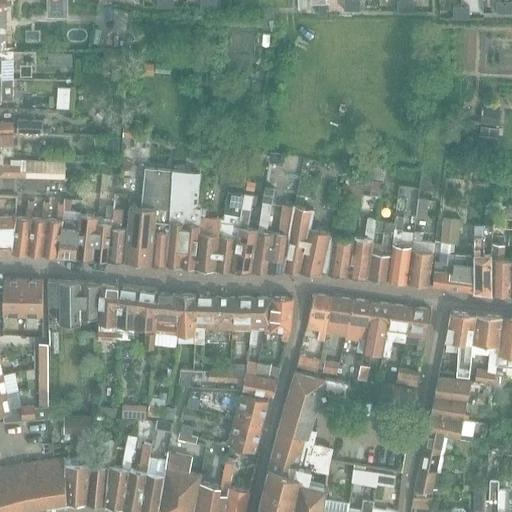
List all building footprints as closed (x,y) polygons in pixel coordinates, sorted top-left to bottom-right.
[(352,10),(351,0),(343,0),(343,10),(351,10),(352,10)] [(359,0),(351,0),(352,10),(359,11),(359,0)] [(405,11),(405,0),(397,0),(397,11),(405,11)] [(413,0),(405,0),(405,11),(413,12),(413,11),(413,0)] [(504,13),(504,1),(496,1),(496,13),(504,13)] [(326,15),(326,3),(318,3),(319,15),(326,15)] [(460,18),(461,6),(453,6),(453,18),(460,18)] [(469,18),(469,12),(469,6),(461,6),(460,18),(469,18)] [(100,48),(125,48),(125,46),(126,46),(128,28),(93,25),(92,43),(100,44),(100,48)] [(0,48),(33,48),(33,42),(6,42),(6,36),(0,35),(0,48)] [(0,77),(13,77),(13,58),(16,58),(16,54),(21,54),(21,50),(33,50),(33,48),(0,48),(0,77)] [(123,73),(125,48),(100,48),(100,49),(118,51),(116,72),(123,73)] [(53,68),(52,90),(67,90),(68,69),(53,68)] [(13,77),(0,77),(0,99),(1,100),(1,98),(12,98),(13,77)] [(16,131),(42,132),(42,119),(17,118),(16,131)] [(0,131),(13,132),(13,123),(10,123),(0,122),(0,131)] [(13,132),(0,131),(0,152),(0,153),(13,153),(13,132)] [(0,162),(0,154),(0,153),(0,152),(0,174),(63,177),(63,160),(27,159),(10,159),(9,163),(0,162)] [(229,182),(245,183),(246,161),(230,161),(229,182)] [(394,165),(390,187),(404,189),(408,168),(394,165)] [(149,264),(158,168),(144,166),(140,205),(129,205),(127,228),(123,261),(149,264)] [(163,265),(173,169),(158,168),(149,264),(152,264),(163,265)] [(180,266),(187,170),(173,169),(163,265),(180,266)] [(195,267),(199,208),(196,207),(199,171),(187,170),(180,266),(195,267)] [(361,192),(364,177),(347,175),(345,193),(359,195),(360,192),(361,192)] [(364,177),(361,192),(380,195),(383,180),(364,177)] [(30,192),(31,181),(16,179),(15,190),(30,192)] [(65,190),(64,179),(36,181),(37,191),(65,190)] [(269,271),(274,231),(264,230),(264,227),(268,227),(274,187),(263,186),(262,195),(260,229),(252,271),(269,271)] [(232,270),(244,192),(231,190),(231,194),(226,194),(224,219),(220,218),(219,229),(215,269),(232,270)] [(252,271),(260,229),(249,228),(254,194),(244,192),(232,270),(252,271)] [(108,260),(115,207),(117,193),(107,193),(104,215),(97,215),(92,259),(93,259),(108,260)] [(415,215),(425,216),(427,198),(418,197),(415,215)] [(31,215),(32,215),(34,200),(28,199),(26,214),(16,214),(16,215),(12,252),(27,253),(31,215)] [(47,216),(49,201),(43,200),(41,215),(32,215),(31,215),(27,253),(42,254),(47,216)] [(58,255),(62,216),(64,201),(58,201),(56,216),(47,216),(42,254),(57,255),(58,255)] [(284,272),(293,205),(283,202),(280,228),(284,229),(283,233),(274,231),(269,271),(284,272)] [(298,272),(308,227),(312,209),(293,204),(293,205),(284,272),(298,272)] [(123,261),(127,228),(120,227),(122,208),(115,207),(108,260),(108,259),(123,261)] [(219,229),(220,218),(205,217),(205,208),(199,208),(195,267),(215,269),(219,229)] [(92,259),(97,215),(80,212),(80,217),(76,257),(92,259)] [(387,280),(396,212),(394,212),(393,221),(385,220),(382,244),(372,243),(368,278),(387,280)] [(407,282),(412,244),(401,243),(402,229),(406,230),(408,214),(396,212),(387,280),(407,282)] [(12,252),(16,215),(0,215),(0,252),(12,253),(12,252)] [(440,240),(458,242),(460,217),(443,215),(440,240)] [(76,257),(80,217),(62,216),(58,255),(76,257)] [(510,295),(511,267),(511,259),(503,258),(504,244),(499,243),(500,216),(492,216),(491,252),(492,293),(510,295)] [(368,278),(372,243),(376,218),(367,217),(365,233),(368,233),(367,237),(353,236),(349,275),(368,278)] [(492,293),(491,252),(483,251),(483,235),(484,235),(484,223),(474,223),(473,255),(473,265),(474,291),(492,293)] [(321,272),(329,233),(329,232),(308,227),(298,272),(321,272)] [(413,230),(412,244),(407,282),(428,285),(434,241),(421,240),(422,231),(413,230)] [(349,275),(353,236),(329,233),(321,272),(329,273),(349,275)] [(473,265),(473,255),(456,254),(447,253),(446,259),(444,259),(444,262),(434,262),(432,285),(474,291),(473,265)] [(3,276),(2,312),(22,312),(23,277),(3,276)] [(23,277),(22,312),(41,313),(42,277),(23,277)] [(98,318),(100,283),(81,281),(48,278),(48,306),(49,330),(60,330),(60,323),(80,324),(80,317),(98,318)] [(117,338),(118,286),(100,283),(98,318),(98,324),(98,339),(116,340),(116,338),(117,338)] [(136,328),(137,288),(118,286),(117,338),(135,340),(136,328)] [(155,327),(157,291),(137,288),(136,328),(145,329),(143,348),(153,349),(155,332),(155,327)] [(175,327),(176,293),(157,291),(155,327),(155,332),(175,334),(175,327)] [(327,325),(333,295),(313,292),(307,323),(306,327),(320,329),(319,338),(325,339),(326,332),(327,325)] [(194,335),(195,294),(176,293),(175,327),(175,334),(194,335)] [(213,328),(214,294),(195,294),(194,335),(194,342),(204,343),(205,328),(213,328)] [(232,328),(233,295),(214,294),(213,328),(232,328)] [(250,329),(252,296),(233,295),(232,328),(250,329)] [(345,335),(353,298),(333,295),(327,325),(326,332),(345,335)] [(269,330),(271,296),(252,296),(250,329),(249,342),(256,343),(257,329),(269,330)] [(271,296),(269,330),(282,330),(281,340),(286,341),(289,330),(293,297),(271,296)] [(361,352),(372,300),(353,298),(345,335),(344,339),(358,341),(356,351),(361,352)] [(385,333),(391,303),(372,300),(361,352),(363,352),(381,354),(385,333)] [(404,341),(411,306),(391,303),(385,333),(381,354),(389,355),(392,339),(404,341)] [(411,306),(404,341),(417,343),(416,351),(423,352),(431,308),(411,306)] [(470,342),(475,312),(448,309),(443,339),(459,340),(456,373),(469,375),(471,352),(470,342)] [(492,382),(499,315),(475,312),(470,342),(471,352),(489,354),(487,368),(476,367),(475,379),(492,382)] [(511,366),(511,316),(499,315),(492,382),(492,383),(493,383),(493,388),(502,389),(505,365),(511,366)] [(37,342),(37,354),(46,354),(46,342),(37,342)] [(176,348),(175,358),(200,362),(202,352),(176,348)] [(37,367),(46,367),(46,354),(37,354),(37,367)] [(296,365),(317,371),(320,360),(299,354),(296,365)] [(322,371),(337,373),(339,361),(324,358),(322,371)] [(247,373),(247,366),(230,364),(229,370),(209,369),(208,379),(216,379),(217,371),(247,373)] [(357,378),(365,380),(368,367),(360,365),(357,378)] [(46,380),(46,367),(37,367),(36,380),(46,380)] [(202,379),(205,379),(205,369),(179,367),(179,378),(202,379)] [(396,381),(417,385),(419,370),(398,368),(396,381)] [(323,511),(326,498),(328,472),(329,462),(330,459),(402,472),(404,460),(332,448),(313,443),(316,429),(310,428),(321,391),(345,396),(348,382),(325,378),(295,370),(277,428),(260,501),(257,511),(323,511)] [(276,378),(256,374),(247,373),(217,371),(216,379),(239,382),(240,378),(244,379),(241,389),(271,396),(276,378)] [(492,382),(475,379),(437,372),(433,391),(467,397),(483,401),(491,402),(492,396),(478,394),(480,381),(492,383),(492,382)] [(36,392),(45,393),(46,380),(36,380),(36,392)] [(382,401),(413,407),(416,389),(379,382),(378,386),(384,387),(382,401)] [(4,388),(0,389),(0,413),(3,413),(4,421),(50,417),(50,405),(45,405),(36,405),(31,405),(31,404),(8,406),(4,388)] [(481,411),(483,401),(467,397),(433,391),(430,411),(463,417),(465,405),(471,406),(471,409),(481,411)] [(45,405),(45,393),(36,392),(36,405),(45,405)] [(233,418),(260,425),(267,400),(240,393),(233,418)] [(160,421),(165,405),(166,401),(150,398),(147,415),(156,416),(156,420),(153,419),(153,420),(160,421)] [(160,421),(172,421),(175,407),(165,405),(160,421)] [(475,419),(463,417),(430,411),(427,430),(443,435),(447,436),(459,438),(471,441),(475,419)] [(63,433),(88,433),(88,417),(63,416),(63,433)] [(253,451),(260,425),(233,418),(226,442),(220,441),(217,452),(227,454),(228,452),(241,456),(243,448),(253,451)] [(172,421),(160,421),(153,420),(152,426),(171,430),(172,421)] [(148,439),(149,423),(138,423),(137,439),(148,439)] [(443,455),(447,436),(443,435),(427,430),(423,450),(439,454),(443,455)] [(123,507),(130,468),(136,436),(128,435),(122,463),(123,467),(109,465),(108,465),(106,504),(123,507)] [(108,465),(109,465),(111,439),(97,436),(96,441),(88,440),(87,447),(85,464),(89,464),(85,501),(106,504),(108,465)] [(140,510),(147,471),(149,457),(152,443),(143,442),(141,451),(138,469),(130,468),(123,507),(140,510)] [(85,464),(87,447),(78,447),(78,457),(65,457),(67,503),(85,501),(89,464),(85,464)] [(439,472),(443,455),(439,454),(423,450),(419,469),(439,472)] [(192,511),(198,481),(200,473),(188,471),(191,457),(167,452),(165,460),(163,474),(164,474),(157,511),(192,511)] [(48,506),(67,503),(65,457),(54,457),(23,463),(21,463),(30,508),(30,510),(48,506)] [(163,474),(165,460),(157,458),(154,472),(147,471),(140,510),(154,511),(157,511),(164,474),(163,474)] [(226,493),(223,511),(243,511),(249,489),(228,484),(233,463),(225,461),(219,486),(217,492),(226,493)] [(0,511),(18,511),(30,508),(21,463),(0,468),(0,511)] [(351,480),(376,485),(378,471),(353,468),(351,480)] [(436,488),(439,472),(419,469),(415,489),(431,492),(432,488),(436,488)] [(217,492),(219,486),(198,481),(192,511),(223,511),(226,493),(217,492)] [(484,511),(485,488),(475,487),(473,511),(484,511)] [(499,489),(497,489),(496,511),(511,511),(511,498),(508,498),(508,490),(499,489)] [(451,511),(451,510),(431,509),(432,498),(413,496),(412,506),(431,508),(430,511),(451,511)] [(348,511),(349,506),(349,502),(326,498),(323,511),(348,511)] [(371,511),(373,506),(374,500),(363,498),(362,509),(349,506),(348,511),(371,511)]
